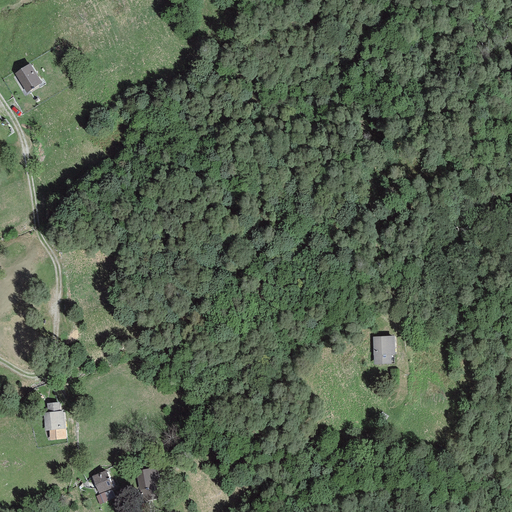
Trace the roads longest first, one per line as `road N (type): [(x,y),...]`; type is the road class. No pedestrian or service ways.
road 1 (track): [(400,348),(391,319),(361,298),(374,231),(362,123),(346,90),(394,0)]
road 2 (track): [(0,360),(29,375),(53,365),(58,280),(36,227),(21,143),(0,98)]
